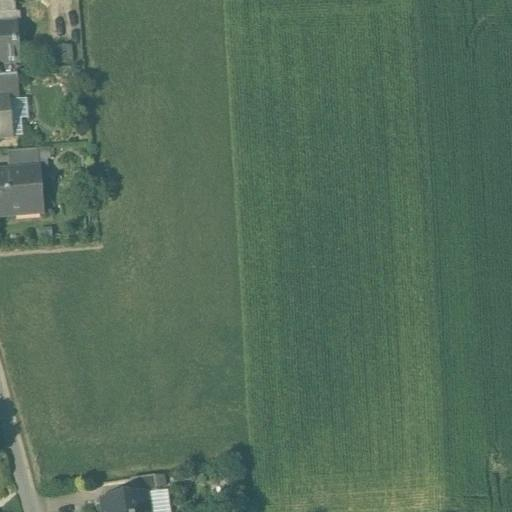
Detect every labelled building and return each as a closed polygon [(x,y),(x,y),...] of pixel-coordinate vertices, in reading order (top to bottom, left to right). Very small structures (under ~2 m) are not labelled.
[(15,3),(0,4),(0,16),(16,15),(15,3)] [(16,15),(0,16),(0,28),(16,27),(21,26),(20,15),(16,15)] [(16,27),(0,28),(0,63),(0,65),(15,64),(15,65),(19,65),(16,27)] [(15,64),(0,65),(0,66),(0,79),(16,78),(15,65),(15,64)] [(16,78),(0,79),(0,94),(18,93),(16,78)] [(10,102),(0,102),(0,140),(13,139),(10,102)] [(37,152),(7,154),(9,170),(22,169),(22,173),(39,172),(37,152)] [(22,173),(8,174),(8,176),(0,176),(0,219),(13,218),(13,212),(41,210),(41,216),(43,216),(40,172),(22,173)] [(154,479),(130,482),(132,498),(147,496),(147,497),(157,495),(154,479)] [(132,498),(99,503),(100,511),(149,511),(147,497),(147,496),(132,498)]
